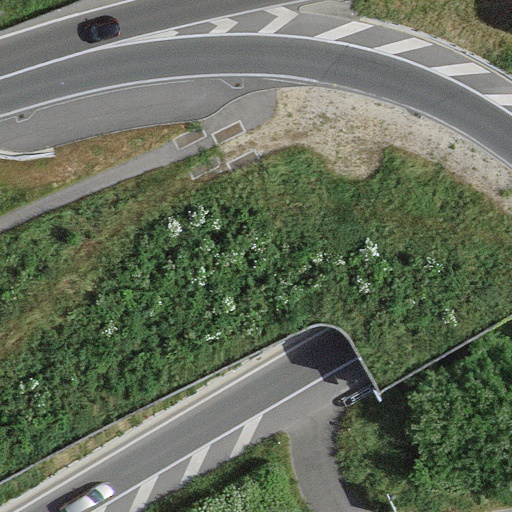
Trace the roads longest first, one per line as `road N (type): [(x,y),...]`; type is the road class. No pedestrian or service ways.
road 1 (motorway): [(511,3),(0,284)]
road 2 (motorway): [(0,409),(182,306),(511,139)]
road 3 (motorway): [(52,511),(511,240)]
road 4 (motorway): [(511,133),(391,72),(293,53),(168,52),(2,75)]
road 5 (motorway): [(361,0),(0,163)]
road 6 (motorway): [(230,0),(2,75)]
